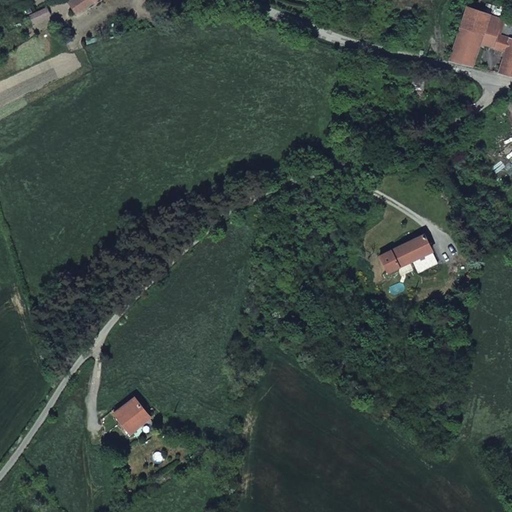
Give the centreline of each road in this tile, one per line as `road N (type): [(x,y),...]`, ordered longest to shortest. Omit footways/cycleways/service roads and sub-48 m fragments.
road 1 (unclassified): [(0,474),(127,300),(228,211),(286,184),(425,146),(504,83)]
road 2 (unclassified): [(235,0),(338,39),(504,83)]
